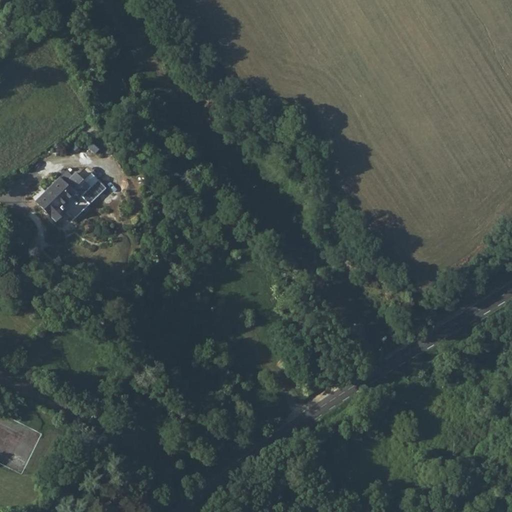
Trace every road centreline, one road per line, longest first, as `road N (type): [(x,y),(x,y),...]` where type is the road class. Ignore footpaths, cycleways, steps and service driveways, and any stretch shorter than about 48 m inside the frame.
road 1 (tertiary): [(182,511),(352,385),(511,289)]
road 2 (track): [(0,382),(137,442),(243,511)]
road 3 (track): [(163,0),(229,90),(241,87),(178,0)]
road 4 (track): [(369,511),(425,465),(484,434),(511,404)]
